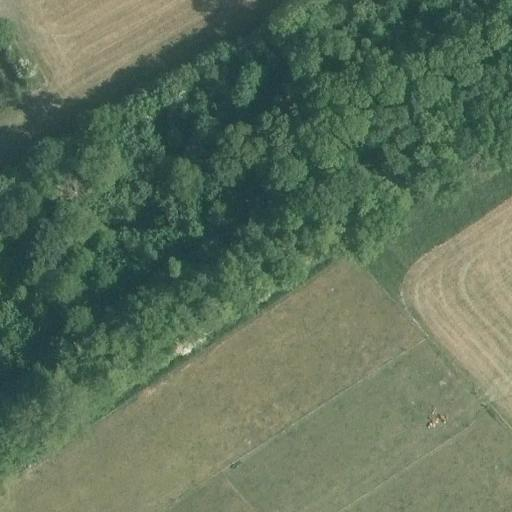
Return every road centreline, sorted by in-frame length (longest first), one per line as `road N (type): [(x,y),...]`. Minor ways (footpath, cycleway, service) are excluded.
road 1 (track): [(511,110),(0,447)]
road 2 (track): [(393,0),(342,101),(297,147),(157,179),(82,183),(34,200),(0,246)]
